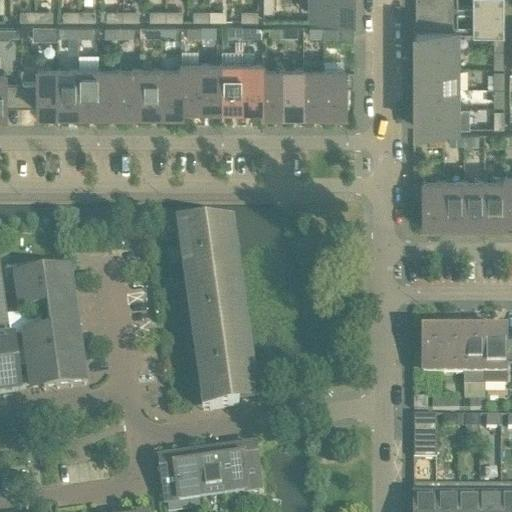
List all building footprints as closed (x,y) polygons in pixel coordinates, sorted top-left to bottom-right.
[(273,0),(263,0),(263,9),(273,9),(273,0)] [(309,0),(310,15),(351,15),(351,16),(353,16),(353,0),(309,0)] [(415,0),(415,12),(503,12),(503,0),(471,0),(472,7),(457,7),(456,0),(415,0)] [(23,21),(36,21),(36,11),(23,11),(23,21)] [(36,11),(36,21),(48,21),(48,11),(36,11)] [(79,21),(79,11),(66,11),(66,21),(79,21)] [(92,11),(79,11),(79,21),(92,21),(92,11)] [(109,21),(122,21),(122,11),(109,11),(109,21)] [(122,11),(122,21),(134,21),(134,11),(122,11)] [(153,21),(166,21),(166,11),(153,11),(153,21)] [(166,21),(178,21),(178,11),(166,11),(166,21)] [(196,21),(209,21),(209,11),(196,11),(196,21)] [(209,11),(209,21),(221,21),(221,11),(209,11)] [(244,11),(244,21),(257,21),(257,11),(244,11)] [(457,33),(503,33),(503,12),(415,12),(415,33),(457,33)] [(78,37),(78,27),(64,27),(64,37),(78,37)] [(92,27),(78,27),(78,37),(92,37),(92,27)] [(119,37),(119,27),(104,27),(104,37),(119,37)] [(133,27),(119,27),(119,37),(133,37),(133,27)] [(160,37),(160,27),(146,27),(146,37),(160,37)] [(175,27),(160,27),(160,37),(175,37),(175,27)] [(201,37),(201,27),(187,27),(187,37),(201,37)] [(215,27),(201,27),(201,37),(215,37),(215,27)] [(227,37),(242,37),(242,27),(227,27),(227,37)] [(242,27),(242,37),(256,37),(256,27),(242,27)] [(283,37),(283,27),(268,27),(268,37),(283,37)] [(297,27),(283,27),(283,37),(297,37),(297,27)] [(309,37),(324,37),(324,27),(309,27),(309,37)] [(324,27),(324,37),(324,40),(353,40),(353,27),(324,27)] [(413,48),(413,51),(457,51),(457,33),(415,33),(415,48),(413,48)] [(493,36),(493,51),(503,51),(503,36),(493,36)] [(413,67),(413,70),(457,70),(457,51),(413,51),(413,52),(415,52),(415,67),(413,67)] [(503,51),(493,51),(493,65),(503,65),(503,51)] [(81,67),(98,67),(98,55),(81,54),(81,67)] [(179,68),(159,68),(159,109),(180,109),(180,64),(179,64),(179,68)] [(200,64),(180,64),(180,109),(182,109),(181,108),(182,108),(182,104),(200,104),(200,64)] [(221,64),(200,64),(200,104),(221,104),(221,64)] [(241,64),(221,64),(221,104),(241,104),(241,64)] [(262,64),(241,64),(241,104),(261,104),(261,108),(261,109),(262,109),(262,64)] [(263,64),(262,64),(262,109),(282,109),(282,68),(264,68),(264,64),(263,64)] [(57,109),(57,68),(37,68),(37,69),(21,69),(21,83),(21,107),(36,107),(36,108),(36,109),(57,109)] [(78,68),(57,68),(57,109),(78,109),(78,68)] [(98,68),(78,68),(78,109),(98,109),(98,68)] [(118,68),(98,68),(98,109),(118,109),(118,68)] [(139,68),(118,68),(118,109),(139,109),(139,68)] [(159,68),(139,68),(139,109),(159,109),(159,68)] [(302,68),(282,68),(282,109),(302,109),(302,68)] [(323,68),(302,68),(302,109),(323,109),(323,68)] [(344,68),(323,68),(323,109),(344,109),(344,108),(345,108),(345,87),(353,87),(353,71),(345,71),(345,69),(344,69),(344,68)] [(413,87),(413,89),(457,89),(457,70),(413,70),(413,71),(415,71),(415,87),(413,87)] [(0,73),(0,113),(5,113),(5,107),(21,107),(21,83),(5,83),(5,74),(5,73),(0,73)] [(493,75),(493,89),(503,89),(503,75),(493,75)] [(413,106),(413,108),(457,108),(457,89),(413,89),(413,90),(415,90),(415,106),(413,106)] [(503,89),(493,89),(493,104),(503,104),(503,89)] [(457,108),(413,108),(413,109),(415,109),(415,129),(457,129),(457,108)] [(493,129),(503,129),(503,114),(493,114),(493,129)] [(443,135),(429,135),(429,145),(443,145),(443,135)] [(449,145),(464,145),(464,135),(449,135),(449,145)] [(464,135),(464,145),(478,145),(478,135),(464,135)] [(490,145),(504,145),(504,135),(490,135),(490,145)] [(503,180),(484,181),(484,221),(505,221),(505,176),(503,176),(503,180)] [(444,221),(443,181),(422,181),(422,183),(413,183),(413,199),(422,199),(422,220),(422,221),(444,221)] [(464,181),(443,181),(444,221),(464,221),(464,181)] [(484,181),(464,181),(464,221),(484,221),(484,181)] [(183,229),(188,262),(230,256),(226,229),(183,229)] [(188,262),(192,290),(234,284),(230,256),(188,262)] [(0,398),(16,396),(15,386),(21,386),(18,368),(26,367),(29,390),(43,388),(43,393),(86,387),(71,275),(14,283),(18,313),(45,309),(49,334),(8,340),(0,279),(0,398)] [(192,290),(196,317),(237,311),(234,284),(192,290)] [(196,317),(200,345),(241,339),(237,311),(196,317)] [(422,376),(444,376),(444,336),(422,336),(421,358),(413,358),(413,374),(422,374),(422,376)] [(444,376),(464,376),(464,336),(444,336),(444,376)] [(464,336),(464,376),(464,387),(484,387),(484,336),(464,336)] [(505,336),(484,336),(484,387),(505,387),(505,375),(505,366),(511,366),(511,342),(505,342),(505,336)] [(241,339),(200,345),(208,399),(200,400),(202,412),(238,407),(237,396),(249,394),(241,339)] [(427,399),(413,399),(413,411),(427,411),(427,399)] [(432,411),(445,411),(445,400),(432,400),(432,411)] [(445,400),(445,411),(459,411),(459,400),(445,400)] [(470,400),(469,411),(484,411),(484,400),(470,400)] [(413,461),(414,461),(435,461),(435,462),(436,462),(436,417),(413,417),(413,461)] [(458,417),(443,417),(443,429),(458,429),(458,417)] [(464,429),(477,429),(479,429),(479,417),(464,417),(464,429)] [(501,417),(486,417),(486,429),(501,429),(501,417)] [(254,450),(218,455),(224,497),(260,492),(254,450)] [(218,455),(195,458),(201,500),(224,497),(218,455)] [(201,500),(195,458),(159,463),(165,505),(201,500)] [(458,486),(457,511),(479,511),(479,485),(478,485),(478,487),(458,487),(458,486)] [(480,485),(479,485),(479,511),(500,511),(501,485),(500,485),(500,487),(480,487),(480,485)] [(501,485),(500,511),(511,511),(511,486),(501,487),(501,485)] [(435,511),(436,486),(435,486),(435,487),(415,487),(415,486),(413,486),(413,511),(435,511)] [(436,486),(435,511),(457,511),(458,486),(457,486),(457,487),(436,487),(436,486)]
